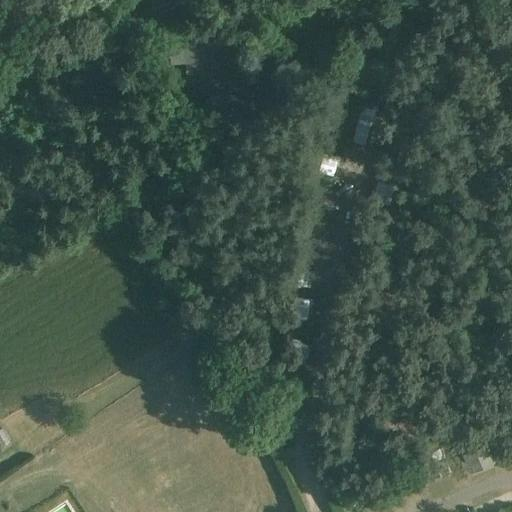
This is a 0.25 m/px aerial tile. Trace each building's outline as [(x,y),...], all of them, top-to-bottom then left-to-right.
[(172,44),(174,63),(187,62),(188,78),(190,81),(187,83),(196,97),(213,86),(203,72),(200,41),(172,44)] [(294,219),(293,242),(322,244),(323,221),(294,219)] [(286,254),(284,273),(314,277),(316,259),(286,254)] [(303,313),(304,292),(281,291),(280,311),(303,313)] [(430,473),(449,464),(436,436),(417,444),(430,473)] [(381,466),(388,481),(407,471),(400,457),(381,466)]
